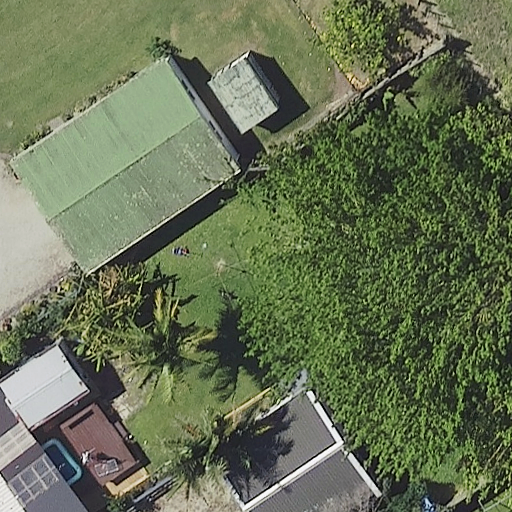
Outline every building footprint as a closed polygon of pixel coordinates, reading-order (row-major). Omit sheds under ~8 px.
[(244,27),(196,63),(248,132),(296,96),(244,27)] [(250,158),(174,44),(17,148),(93,262),(250,158)] [(92,376),(57,329),(0,371),(0,374),(34,419),(92,376)] [(323,511),(377,472),(303,372),(217,435),(273,511),(323,511)] [(0,511),(33,511),(0,462),(0,511)]
